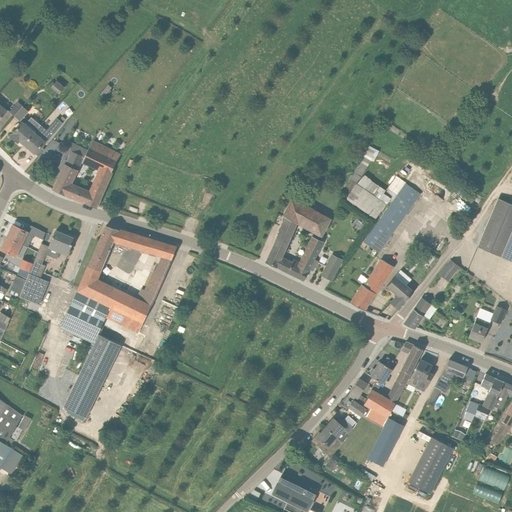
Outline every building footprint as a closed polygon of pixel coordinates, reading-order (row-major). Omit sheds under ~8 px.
[(58,95),(64,88),(56,81),(50,88),(58,95)] [(9,112),(14,116),(22,106),(17,102),(9,112)] [(14,116),(20,121),(24,116),(28,111),(22,106),(14,116)] [(31,117),(24,125),(22,123),(10,136),(18,143),(19,141),(24,145),(40,125),(31,117)] [(47,131),(40,125),(24,145),(38,157),(44,150),(42,148),(63,124),(63,123),(59,120),(57,118),(47,131)] [(87,152),(82,162),(97,170),(89,190),(81,187),(74,199),(96,207),(111,173),(111,172),(117,160),(120,155),(92,141),(87,152)] [(63,170),(53,190),(64,195),(74,199),(81,187),(72,183),(81,162),(82,162),(87,152),(70,144),(59,168),(63,170)] [(370,144),(365,156),(375,160),(380,149),(370,144)] [(405,164),(392,183),(416,200),(418,197),(426,203),(433,193),(425,187),(429,181),(405,164)] [(350,180),(350,181),(341,199),(346,202),(347,201),(353,205),(353,204),(375,220),(386,204),(356,183),(350,180)] [(416,200),(392,183),(383,195),(392,202),(363,242),(379,253),(416,200)] [(287,273),(292,262),(282,257),(285,250),(296,224),(321,238),(331,219),(291,198),(282,216),(284,217),(284,218),(268,258),(266,262),(287,273)] [(511,205),(498,200),(478,246),(502,256),(511,260),(511,205)] [(13,225),(7,237),(22,245),(26,247),(27,248),(33,235),(42,240),(45,233),(31,226),(28,232),(13,225)] [(152,305),(171,260),(170,260),(176,247),(106,226),(77,291),(109,307),(105,317),(138,332),(150,305),(152,305)] [(71,244),(70,244),(73,238),(55,231),(48,248),(67,256),(71,244)] [(293,259),(292,262),(287,273),(303,280),(312,264),(323,242),(311,236),(299,262),(293,259)] [(22,245),(7,237),(0,250),(15,257),(18,251),(24,253),(26,247),(22,245)] [(41,243),(32,263),(29,272),(19,297),(39,305),(48,282),(40,278),(45,266),(41,264),(49,247),(41,243)] [(331,254),(320,275),(332,281),(343,260),(331,254)] [(362,285),(350,303),(364,310),(375,293),(376,294),(394,267),(393,266),(397,261),(386,254),(382,260),(380,259),(377,257),(370,268),(373,271),(363,286),(362,285)] [(18,268),(29,272),(32,263),(22,259),(18,268)] [(448,282),(456,270),(459,267),(451,260),(440,275),(448,282)] [(398,310),(413,292),(395,276),(387,286),(397,295),(390,303),(398,310)] [(20,290),(23,282),(15,278),(11,287),(20,290)] [(73,300),(60,328),(93,343),(105,317),(109,307),(77,291),(73,300)] [(403,324),(414,329),(431,305),(422,298),(403,324)] [(491,320),(500,324),(506,310),(496,306),(491,320)] [(7,324),(10,318),(7,316),(8,316),(0,312),(0,321),(4,324),(5,323),(7,324)] [(482,342),(490,323),(477,318),(469,336),(482,342)] [(70,398),(91,408),(120,344),(99,335),(70,398)] [(408,353),(386,398),(395,403),(404,385),(422,349),(413,345),(405,342),(400,350),(408,353)] [(432,406),(441,390),(445,393),(449,386),(446,384),(452,373),(472,381),(476,372),(467,368),(467,367),(449,359),(445,370),(444,370),(434,387),(426,403),(432,406)] [(431,366),(419,360),(408,384),(424,391),(431,374),(427,373),(431,366)] [(377,390),(381,383),(382,384),(392,369),(380,362),(370,376),(376,380),(371,388),(376,391),(377,390)] [(489,390),(482,405),(491,409),(493,406),(495,401),(495,402),(495,401),(503,382),(485,374),(480,385),(489,390)] [(347,397),(353,401),(366,410),(368,407),(363,404),(366,398),(360,395),(367,384),(359,379),(347,397)] [(495,401),(495,402),(495,401),(493,406),(501,410),(503,405),(504,405),(507,400),(508,400),(510,399),(511,395),(511,385),(503,382),(495,401)] [(387,418),(395,403),(386,398),(371,389),(366,398),(363,404),(368,407),(372,410),(381,415),(387,418)] [(0,439),(5,443),(12,433),(22,416),(0,399),(0,439)] [(360,415),(362,416),(366,410),(353,401),(348,407),(354,411),(353,411),(359,416),(360,415)] [(474,416),(476,410),(487,415),(490,409),(491,410),(491,409),(482,405),(479,403),(479,404),(470,401),(465,411),(466,411),(464,416),(463,419),(471,422),(472,420),(474,416)] [(511,427),(510,425),(511,420),(511,402),(502,421),(504,422),(497,432),(491,440),(498,445),(511,427)] [(382,467),(403,426),(388,418),(367,459),(382,467)] [(325,428),(341,442),(342,443),(347,436),(345,434),(351,427),(342,419),(339,424),(333,419),(325,428)] [(342,443),(341,442),(325,428),(320,433),(319,432),(311,441),(330,458),(342,443)] [(466,435),(460,431),(454,429),(451,436),(462,442),(466,435)] [(432,437),(408,483),(430,494),(453,448),(432,437)] [(0,441),(0,469),(0,470),(13,450),(0,441)] [(4,470),(12,475),(23,456),(16,451),(4,470)] [(493,462),(496,457),(490,454),(485,458),(493,462)] [(338,463),(331,458),(325,466),(332,471),(338,463)] [(474,494),(501,502),(509,473),(484,466),(479,482),(477,482),(474,494)] [(11,490),(16,480),(7,475),(2,485),(11,490)] [(279,479),(273,492),(288,499),(283,509),(290,511),(304,511),(306,508),(307,508),(313,496),(300,489),(301,487),(296,484),(295,487),(279,479)] [(398,511),(403,498),(393,495),(386,511),(398,511)]
